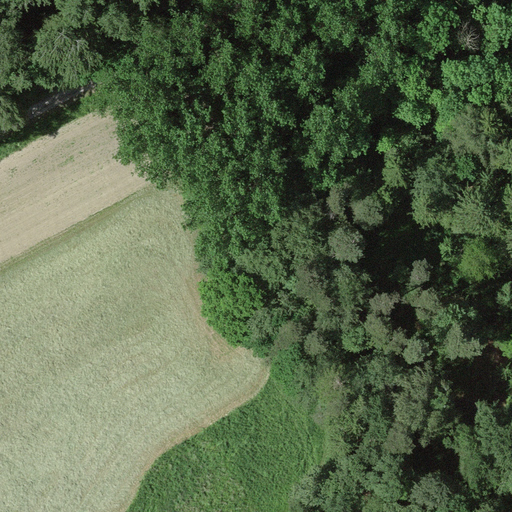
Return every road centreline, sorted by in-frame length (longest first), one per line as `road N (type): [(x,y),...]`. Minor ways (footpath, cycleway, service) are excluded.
road 1 (track): [(0,130),(249,0)]
road 2 (track): [(16,121),(20,105),(107,0)]
